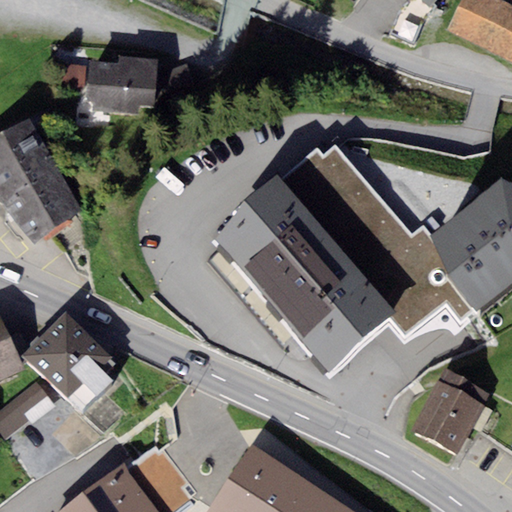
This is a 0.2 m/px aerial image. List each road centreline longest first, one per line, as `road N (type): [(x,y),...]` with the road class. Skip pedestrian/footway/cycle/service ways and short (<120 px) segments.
road 1 (primary): [(470,511),(395,460),(0,279)]
road 2 (residential): [(260,0),(418,66),(511,87)]
